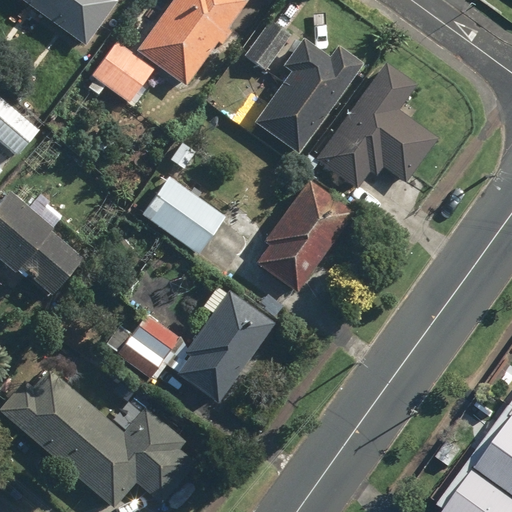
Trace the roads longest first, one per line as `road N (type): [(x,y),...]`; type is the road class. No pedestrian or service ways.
road 1 (tertiary): [(295,511),(511,210)]
road 2 (residential): [(511,72),(412,0)]
